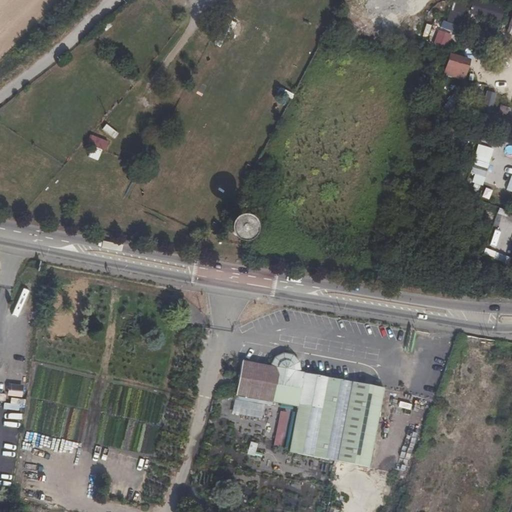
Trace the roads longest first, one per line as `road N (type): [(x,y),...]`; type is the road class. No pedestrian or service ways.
road 1 (secondary): [(0,232),(486,319)]
road 2 (track): [(0,100),(116,0)]
